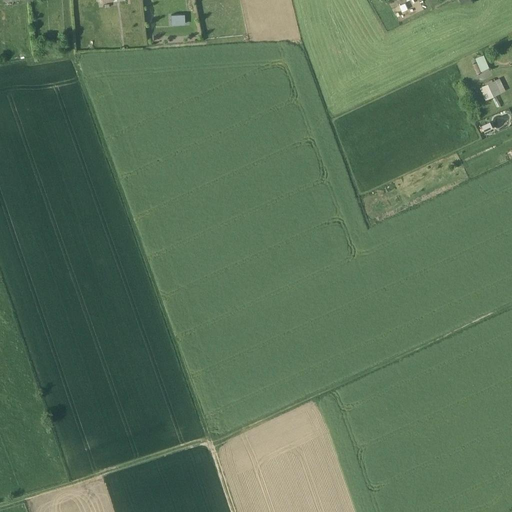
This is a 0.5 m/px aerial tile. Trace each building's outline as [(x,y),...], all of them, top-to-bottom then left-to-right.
[(184,25),(184,14),(170,14),(170,25),(184,25)] [(482,56),(476,59),(481,70),(487,67),(482,56)] [(498,83),(482,89),(487,101),(503,95),(498,83)] [(489,124),(481,128),(484,133),(491,130),(489,124)] [(208,370),(196,374),(212,419),(224,415),(208,370)]
